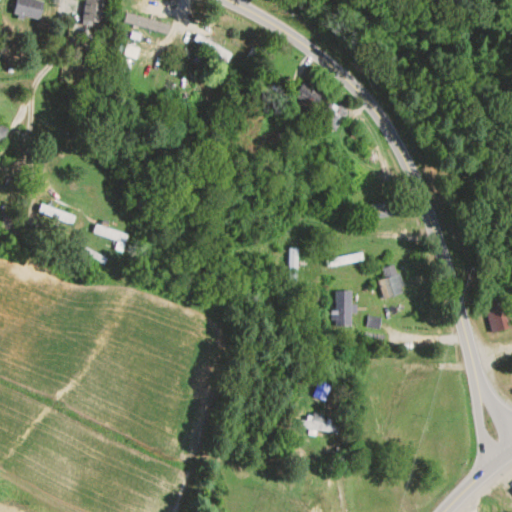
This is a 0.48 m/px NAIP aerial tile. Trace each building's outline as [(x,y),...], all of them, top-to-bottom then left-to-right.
[(39,20),(42,1),(36,0),(15,0),(12,15),(39,20)] [(100,28),(103,0),(84,0),(81,25),(100,28)] [(126,23),(162,33),(164,24),(129,13),(126,23)] [(230,56),(197,34),(193,40),(226,62),(230,56)] [(304,117),(321,97),(305,84),(288,104),(304,117)] [(348,112),(331,100),(317,120),(333,132),(348,112)] [(0,145),(8,128),(0,124),(0,145)] [(369,217),(397,216),(397,202),(369,203),(369,217)] [(73,216),(40,204),(37,213),(70,225),(73,216)] [(127,236),(95,224),(92,233),(124,245),(127,236)] [(76,252),(104,272),(107,268),(79,248),(76,252)] [(287,290),(296,290),(296,248),(287,248),(287,290)] [(388,296),(403,292),(395,264),(379,269),(388,296)] [(332,290),(332,325),(351,325),(351,290),(332,290)] [(482,298),(491,333),(511,327),(502,293),(482,298)] [(313,397),(325,400),(329,383),(317,380),(313,397)] [(337,430),(337,425),(323,425),(323,416),(299,416),(299,430),(337,430)]
